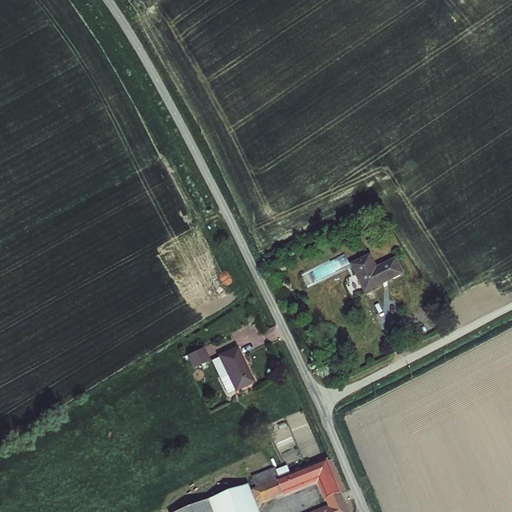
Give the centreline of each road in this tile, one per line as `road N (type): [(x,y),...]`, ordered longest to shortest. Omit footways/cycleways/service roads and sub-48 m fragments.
road 1 (unclassified): [(107,0),(161,86),(318,402)]
road 2 (unclassified): [(511,306),(318,402)]
